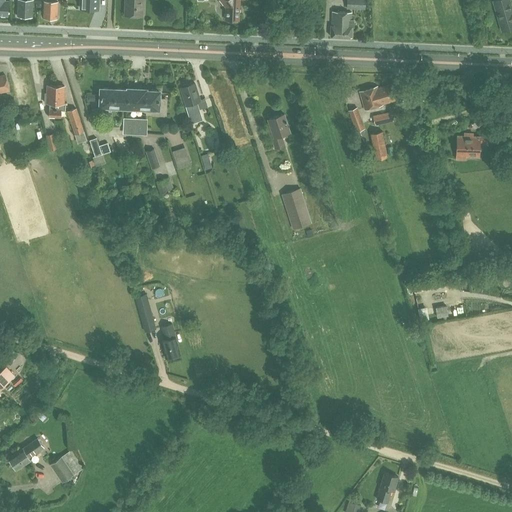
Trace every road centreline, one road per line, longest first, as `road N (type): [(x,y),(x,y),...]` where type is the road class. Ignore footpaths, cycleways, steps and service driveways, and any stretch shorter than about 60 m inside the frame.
road 1 (primary): [(511,61),(0,38)]
road 2 (primary): [(0,53),(511,69)]
road 3 (track): [(511,487),(27,340)]
